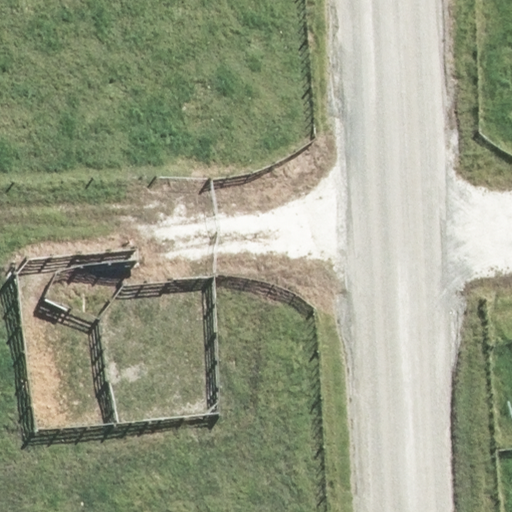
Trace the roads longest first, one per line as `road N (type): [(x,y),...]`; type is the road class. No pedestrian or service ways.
road 1 (unclassified): [(367,0),(400,511)]
road 2 (track): [(0,275),(382,251)]
